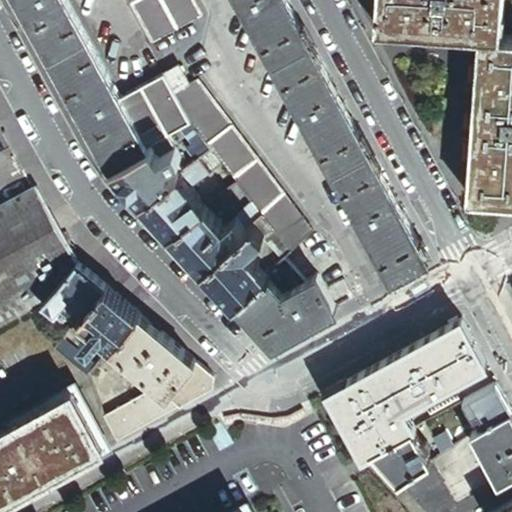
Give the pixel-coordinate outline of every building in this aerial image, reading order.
[(18,0),(111,166),(147,145),(121,97),(66,0),(18,0)] [(192,0),(127,0),(152,43),(201,16),(192,0)] [(429,259),(286,0),(240,0),(393,278),(429,259)] [(469,34),(481,35),(501,36),(503,0),(379,0),(378,28),(408,30),(469,34)] [(511,37),(501,36),(481,35),(478,75),(473,153),(471,179),(471,183),(470,196),(511,199),(511,37)] [(188,83),(178,65),(164,73),(175,91),(188,83)] [(121,97),(147,145),(150,144),(191,121),(174,91),(163,73),(121,97)] [(207,141),(211,147),(224,164),(237,181),(251,201),(261,213),(284,193),(196,78),(188,83),(175,91),(174,91),(191,121),(207,141)] [(207,141),(187,154),(192,162),(197,158),(211,147),(207,141)] [(150,144),(147,145),(111,166),(142,199),(174,176),(164,163),(180,155),(175,147),(159,156),(150,144)] [(208,172),(209,174),(224,164),(211,147),(197,158),(208,172)] [(192,162),(180,171),(190,185),(208,172),(197,158),(192,162)] [(180,171),(174,176),(142,199),(162,221),(171,231),(205,204),(198,195),(190,185),(180,171)] [(37,186),(34,188),(0,206),(0,325),(43,302),(78,261),(37,186)] [(288,246),(292,251),(315,231),(289,198),(284,193),(261,213),(288,246)] [(252,220),(261,213),(251,201),(237,214),(247,226),(252,220)] [(225,225),(205,204),(171,231),(203,266),(247,226),(237,214),(225,225)] [(203,266),(236,302),(266,274),(268,273),(260,264),(261,262),(253,253),(251,255),(248,250),(266,235),(252,220),(247,226),(203,266)] [(276,256),(281,261),(285,257),(292,251),(288,246),(276,256)] [(268,273),(266,274),(283,293),(306,280),(285,257),(281,261),(268,273)] [(107,285),(78,261),(43,302),(55,312),(61,306),(77,320),(79,318),(107,285)] [(274,344),(337,310),(318,274),(306,280),(283,293),(266,274),(236,302),(274,344)] [(79,318),(91,327),(79,341),(82,344),(80,346),(87,352),(102,335),(113,344),(140,313),(107,285),(79,318)] [(196,360),(140,313),(113,344),(111,347),(157,385),(167,394),(196,360)] [(374,450),(415,427),(417,427),(406,407),(488,363),(463,317),(330,391),(365,455),(374,450)] [(71,327),(61,339),(67,344),(77,332),(71,327)] [(61,339),(54,347),(88,374),(94,366),(88,361),(67,344),(61,339)] [(88,361),(94,366),(104,354),(98,349),(88,361)] [(216,385),(214,375),(196,360),(167,394),(181,405),(214,387),(215,386),(216,385)] [(511,405),(499,382),(465,400),(481,427),(511,406),(511,405)] [(157,385),(103,416),(116,440),(181,405),(167,394),(157,385)] [(0,503),(104,447),(72,390),(0,429),(0,503)] [(511,410),(511,406),(481,427),(511,410)] [(511,410),(481,427),(474,431),(501,482),(511,476),(511,410)] [(424,443),(415,427),(374,450),(401,480),(433,459),(427,448),(424,443)] [(449,511),(459,507),(433,459),(401,480),(430,511),(449,511)]
